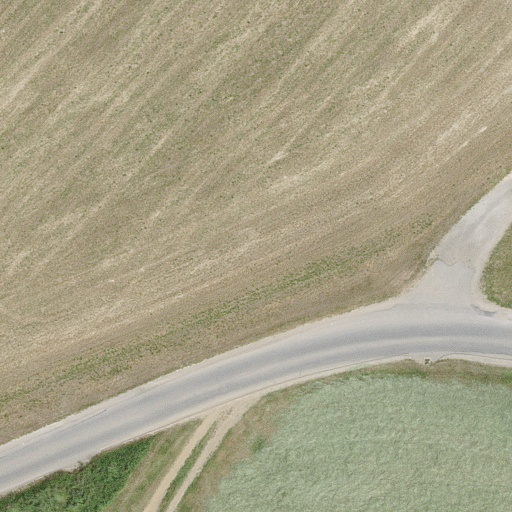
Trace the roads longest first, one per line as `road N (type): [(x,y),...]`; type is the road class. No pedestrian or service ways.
road 1 (unclassified): [(511,337),(429,331),(301,355),(0,471)]
road 2 (track): [(429,331),(463,243),(511,191)]
